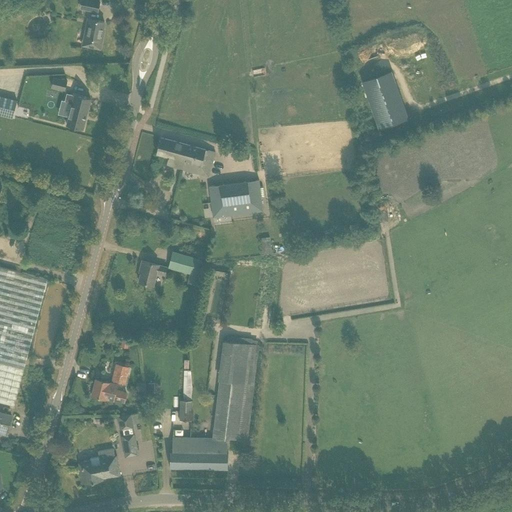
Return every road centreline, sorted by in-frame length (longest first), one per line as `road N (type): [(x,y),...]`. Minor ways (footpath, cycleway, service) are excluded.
road 1 (unclassified): [(68,511),(150,501),(442,506),(511,473)]
road 2 (tertiary): [(28,510),(138,87)]
